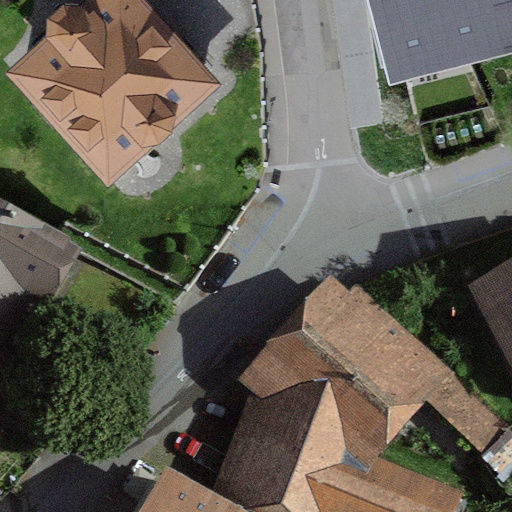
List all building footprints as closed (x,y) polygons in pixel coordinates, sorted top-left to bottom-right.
[(202,76),(132,0),(97,0),(85,12),(78,4),(65,3),(54,14),(53,26),(61,34),(25,66),(46,90),(45,102),(58,117),(70,117),(109,160),(113,156),(126,170),(155,144),(142,130),(162,124),(169,106),(202,76)] [(511,0),(385,0),(399,56),(511,28),(511,0)] [(0,208),(0,353),(16,327),(46,275),(58,282),(78,250),(0,208)] [(511,349),(511,280),(483,296),(511,349)] [(352,456),(412,388),(436,361),(360,291),(276,385),(352,456)] [(462,384),(436,361),(412,388),(482,451),(506,424),(462,384)] [(213,502),(240,511),(461,511),(464,508),(352,456),(276,385),(228,506),(214,500),(213,502)] [(157,511),(211,511),(209,510),(170,489),(157,511)] [(240,511),(213,502),(209,510),(211,511),(240,511)]
